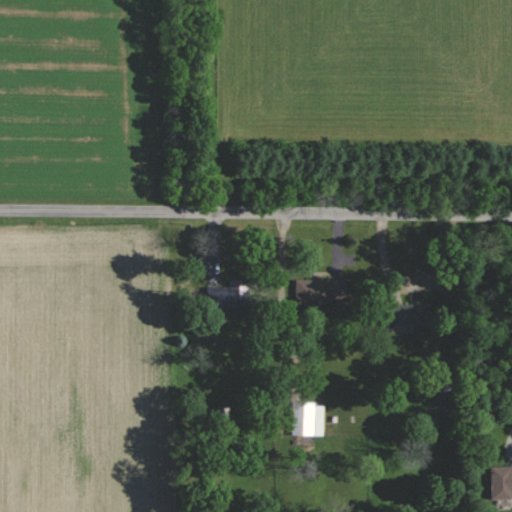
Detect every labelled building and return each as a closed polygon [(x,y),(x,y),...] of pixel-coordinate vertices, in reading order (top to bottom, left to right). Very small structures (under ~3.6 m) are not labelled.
[(248,279),(230,280),(231,287),(211,287),(211,307),(248,307),(248,279)] [(297,302),(347,302),(347,281),(298,279),(297,302)] [(396,321),(428,322),(429,305),(410,304),(410,310),(397,310),(396,321)] [(294,434),(324,435),(326,403),(295,401),(294,434)] [(511,465),(493,466),(494,498),(511,497),(511,465)]
